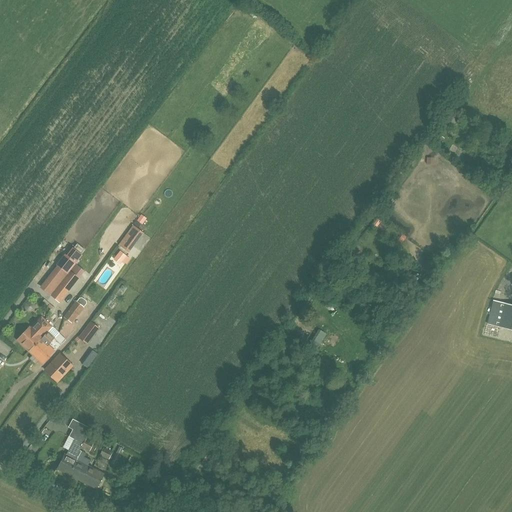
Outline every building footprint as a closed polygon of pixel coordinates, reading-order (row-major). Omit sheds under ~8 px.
[(441,118),(452,126),(459,116),(448,108),(441,118)] [(431,140),(439,146),(444,138),(436,133),(431,140)] [(378,218),(373,224),(377,227),(382,221),(382,220),(378,218)] [(128,252),(133,246),(124,238),(119,245),(128,252)] [(127,264),(131,257),(120,251),(115,260),(121,264),(123,262),(127,264)] [(67,272),(58,266),(41,288),(50,295),(67,272)] [(59,302),(68,290),(61,284),(51,296),(59,302)] [(76,301),(63,317),(71,323),(84,307),(86,304),(86,301),(82,298),(79,298),(77,301),(76,301)] [(511,305),(493,300),(487,323),(511,329),(511,305)] [(52,327),(40,316),(18,341),(28,351),(41,338),(47,332),(52,327)] [(79,337),(78,338),(80,340),(87,345),(92,338),(99,329),(90,322),(83,331),(79,337)] [(47,332),(41,338),(28,351),(32,354),(28,358),(32,361),(47,344),(54,338),(59,333),(52,327),(47,332)] [(319,328),(310,345),(319,349),(328,333),(319,328)] [(47,344),(32,361),(35,364),(38,360),(42,364),(54,351),(61,345),(54,338),(47,344)] [(82,364),(87,368),(97,354),(92,350),(82,364)] [(57,382),(72,366),(60,354),(45,370),(57,382)] [(69,436),(74,438),(66,454),(64,453),(56,469),(70,476),(82,451),(80,450),(81,448),(83,449),(84,447),(82,446),(90,430),(91,429),(73,419),(68,427),(72,429),(69,436)] [(108,438),(90,430),(82,446),(84,447),(83,449),(89,452),(96,436),(106,441),(108,438)] [(123,448),(118,446),(110,463),(115,465),(123,448)] [(112,452),(103,447),(99,455),(108,459),(112,452)] [(82,451),(70,476),(96,489),(103,474),(88,466),(87,465),(90,460),(84,457),(85,453),(82,451)]
